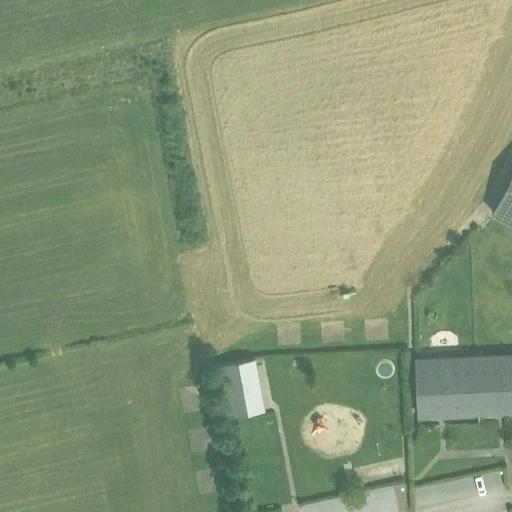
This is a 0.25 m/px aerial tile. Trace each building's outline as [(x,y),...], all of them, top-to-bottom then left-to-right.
[(511,222),(511,170),(492,212),(511,222)] [(389,211),(397,200),(378,187),(370,198),(389,211)] [(470,214),(456,226),(465,236),(478,225),(470,214)] [(436,235),(424,243),(436,261),(448,254),(436,235)] [(293,263),(283,266),(289,284),(299,281),(293,263)] [(236,300),(252,274),(242,267),(225,293),(236,300)] [(327,320),(329,342),(350,341),(348,318),(327,320)] [(285,329),(286,343),(308,341),(307,327),(285,329)] [(318,353),(319,375),(341,374),(340,352),(318,353)] [(418,417),(511,412),(511,352),(416,357),(416,365),(418,417)] [(233,414),(266,408),(256,355),(223,361),(233,414)] [(133,357),(114,361),(118,385),(138,381),(133,357)] [(186,386),(188,408),(208,406),(206,384),(186,386)] [(388,392),(390,418),(402,417),(400,391),(388,392)] [(127,434),(146,433),(145,410),(126,411),(127,434)] [(181,425),(184,442),(213,437),(210,420),(181,425)] [(267,426),(247,430),(250,446),(270,443),(267,426)] [(137,481),(167,477),(164,458),(135,462),(137,481)] [(198,465),(205,489),(223,483),(216,459),(198,465)] [(261,495),(272,492),(265,467),(254,469),(261,495)]
